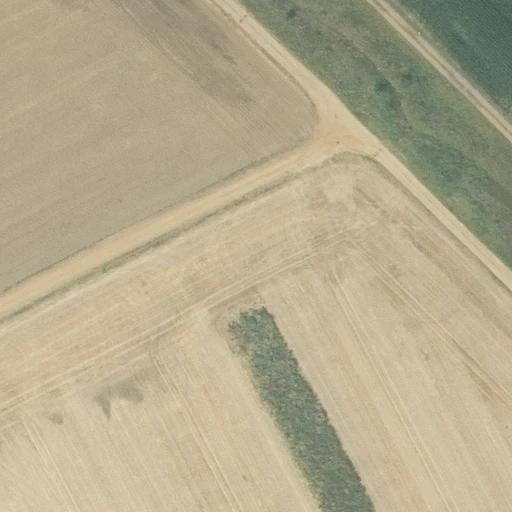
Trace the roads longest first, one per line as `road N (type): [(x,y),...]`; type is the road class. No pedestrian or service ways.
road 1 (track): [(222,0),(511,284)]
road 2 (track): [(342,118),(260,179),(0,306)]
road 3 (track): [(366,0),(511,143)]
